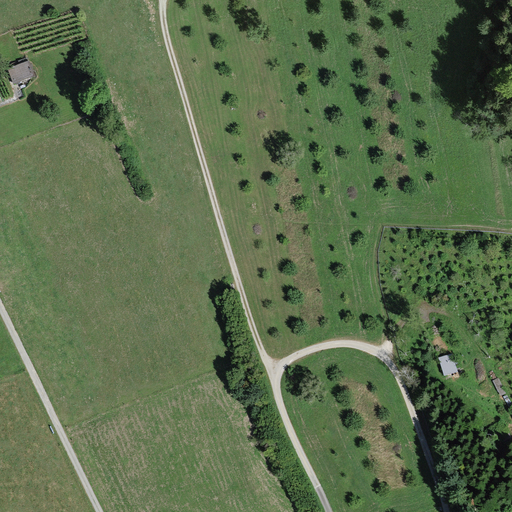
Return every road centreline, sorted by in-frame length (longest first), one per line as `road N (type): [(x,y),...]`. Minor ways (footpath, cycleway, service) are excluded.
road 1 (track): [(441,511),(392,376),(351,354),(317,354),(284,368),(275,389),(330,511)]
road 2 (track): [(159,0),(240,293),(275,389)]
road 3 (track): [(100,511),(0,301)]
